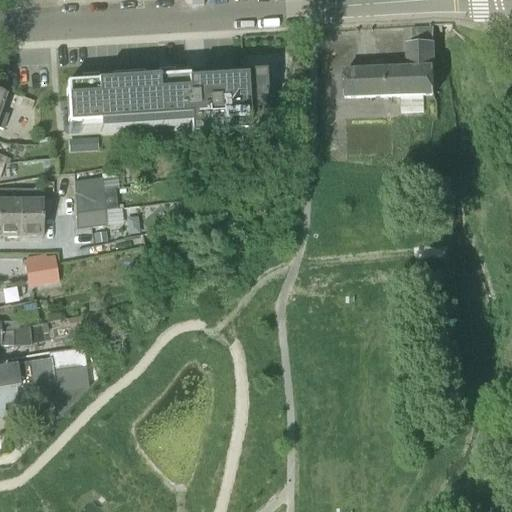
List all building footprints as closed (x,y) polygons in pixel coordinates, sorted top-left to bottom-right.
[(433,30),(412,30),(413,44),(408,44),(409,72),(345,73),(345,99),(404,98),(404,117),(425,116),(424,98),(434,97),(433,30)] [(261,101),(260,75),(61,87),(63,135),(185,128),(186,141),(253,137),(261,101)] [(0,97),(0,129),(3,131),(8,116),(0,112),(5,99),(0,97)] [(97,140),(68,142),(69,154),(97,152),(97,140)] [(177,156),(178,173),(196,173),(195,156),(177,156)] [(75,183),(75,196),(103,192),(102,178),(75,183)] [(0,190),(0,239),(20,240),(21,203),(21,190),(0,190)] [(21,203),(20,240),(42,240),(42,190),(21,190),(21,203)] [(104,212),(103,192),(75,196),(76,215),(104,212)] [(104,212),(76,215),(77,230),(104,225),(104,212)] [(105,234),(93,236),(94,245),(107,243),(105,234)] [(30,290),(44,288),(42,275),(50,274),(48,260),(25,264),(30,290)] [(70,328),(108,322),(106,313),(69,319),(70,328)] [(69,329),(67,320),(60,322),(62,331),(69,329)] [(0,333),(13,330),(18,329),(18,323),(5,324),(0,324),(0,333)] [(13,347),(30,347),(30,329),(18,329),(13,330),(13,346),(13,347)] [(0,347),(13,346),(13,330),(0,333),(0,347)] [(58,420),(88,390),(83,356),(50,361),(53,384),(56,402),(52,402),(58,420)] [(0,392),(49,384),(53,384),(50,361),(0,368),(0,392)] [(49,384),(0,392),(0,401),(35,401),(35,405),(51,403),(49,384)]
